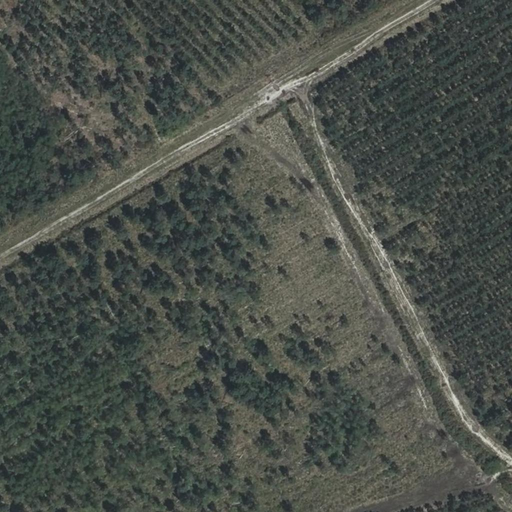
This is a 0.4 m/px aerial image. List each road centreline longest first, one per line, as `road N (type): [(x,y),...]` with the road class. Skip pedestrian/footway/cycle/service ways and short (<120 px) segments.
road 1 (track): [(434,0),(0,257)]
road 2 (track): [(511,458),(421,319),(303,81)]
